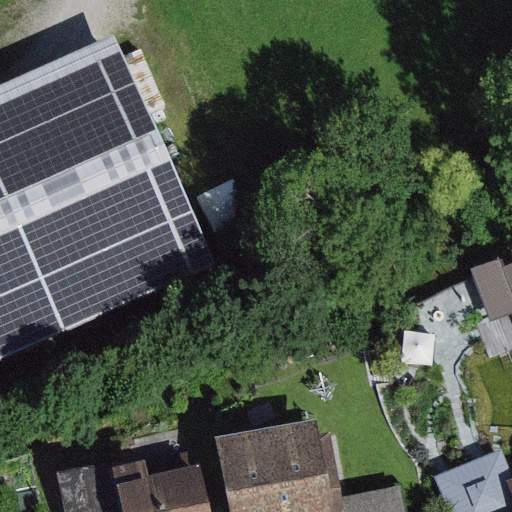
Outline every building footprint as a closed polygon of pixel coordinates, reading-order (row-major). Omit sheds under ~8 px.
[(116,51),(0,102),(0,376),(218,280),(116,51)] [(511,273),(507,275),(504,269),(473,281),(492,329),(511,321),(511,273)] [(337,511),(327,438),(229,453),(237,511),(337,511)] [(214,511),(208,479),(126,495),(129,511),(214,511)] [(127,511),(120,481),(93,487),(98,511),(127,511)] [(381,511),(409,511),(409,496),(381,497),(381,511)]
